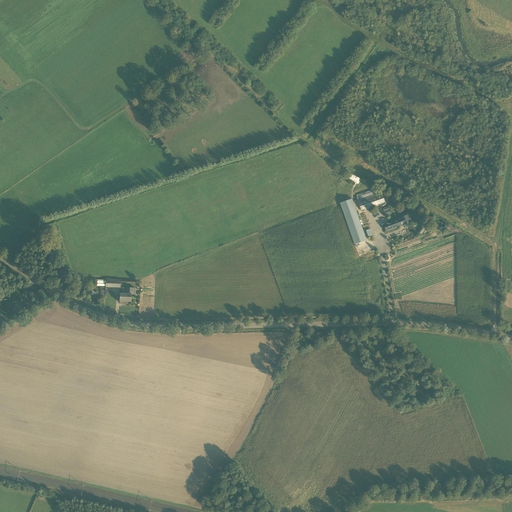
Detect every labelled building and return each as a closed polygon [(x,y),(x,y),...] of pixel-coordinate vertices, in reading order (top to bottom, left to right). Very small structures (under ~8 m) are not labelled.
[(358,184),(361,179),(350,174),(347,179),(358,184)] [(357,197),(362,211),(385,202),(386,205),(390,204),(388,199),(391,198),(390,194),(387,195),(384,189),(381,190),(380,189),(357,197)] [(369,240),(354,198),(342,202),(357,244),(369,240)] [(408,219),(407,216),(401,218),(384,225),(386,232),(404,225),(411,223),(410,219),(408,219)] [(119,281),(119,279),(106,278),(106,280),(91,280),(90,286),(106,286),(106,287),(109,287),(109,289),(113,289),(113,287),(120,287),(120,281),(119,281)] [(135,294),(135,288),(127,288),(126,294),(120,294),(119,303),(123,303),(123,301),(131,302),(131,294),(135,294)]
